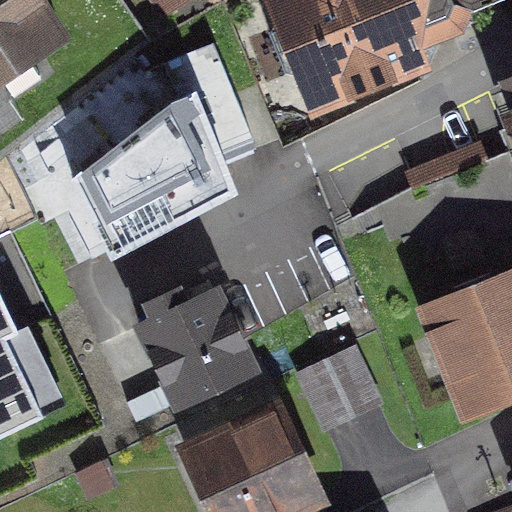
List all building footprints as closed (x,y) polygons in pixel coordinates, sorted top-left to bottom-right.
[(37,0),(0,0),(0,80),(63,38),(37,0)] [(149,0),(163,20),(191,0),(149,0)] [(272,0),(316,108),(418,67),(423,53),(415,32),(429,27),(450,19),(455,4),(453,0),(272,0)] [(511,0),(453,0),(455,4),(450,19),(429,27),(423,53),(465,41),(475,18),(511,3),(511,0)] [(211,133),(67,211),(95,264),(236,193),(224,162),(256,150),(216,45),(180,60),(196,95),(211,133)] [(146,74),(41,157),(67,211),(211,133),(196,95),(181,102),(165,65),(146,74)] [(511,90),(504,93),(511,113),(511,119),(497,125),(511,163),(511,90)] [(511,277),(413,315),(460,436),(511,415),(511,277)] [(157,320),(141,328),(178,406),(254,369),(241,342),(218,293),(188,306),(181,290),(150,304),(157,320)] [(18,333),(0,292),(0,438),(45,417),(7,339),(18,333)] [(326,427),(380,401),(354,348),(299,374),(326,427)] [(221,511),(285,511),(314,499),(275,415),(193,454),(221,511)] [(114,488),(102,463),(86,471),(98,496),(114,488)]
